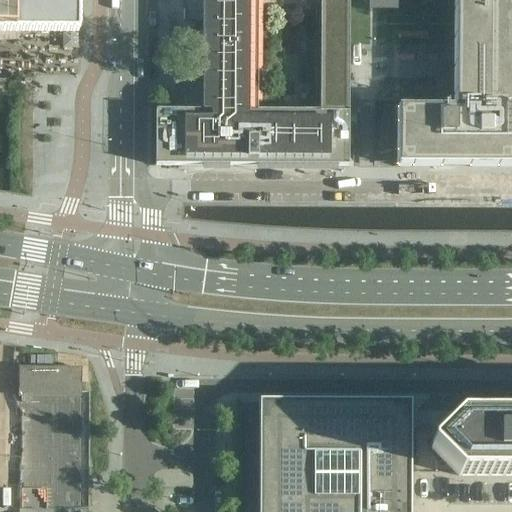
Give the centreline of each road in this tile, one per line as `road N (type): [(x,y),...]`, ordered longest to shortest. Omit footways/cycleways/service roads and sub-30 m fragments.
road 1 (residential): [(132,186),(511,187)]
road 2 (secondary): [(140,314),(264,328),(511,332)]
road 3 (secondary): [(511,294),(264,290),(144,273)]
road 4 (residential): [(132,186),(135,0)]
road 5 (secondary): [(0,294),(140,314)]
road 6 (residential): [(135,452),(140,314)]
road 7 (residential): [(208,511),(207,453),(135,452)]
